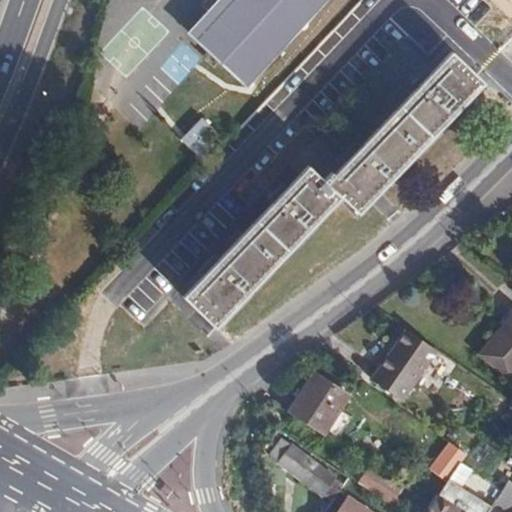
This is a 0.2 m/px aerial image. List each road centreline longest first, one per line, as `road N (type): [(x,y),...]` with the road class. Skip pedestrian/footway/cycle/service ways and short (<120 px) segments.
road 1 (secondary): [(511,132),(379,257),(170,402)]
road 2 (secondary): [(204,412),(391,270),(511,159)]
road 3 (secondary): [(170,402),(0,423)]
road 4 (secondary): [(114,496),(204,412)]
